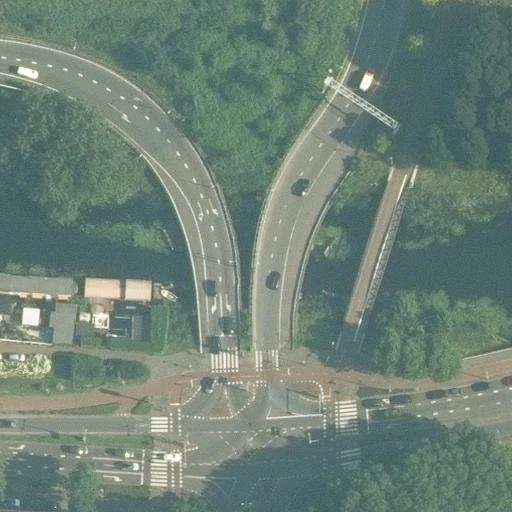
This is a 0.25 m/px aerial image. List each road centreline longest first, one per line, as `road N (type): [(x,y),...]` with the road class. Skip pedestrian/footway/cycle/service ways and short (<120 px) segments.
road 1 (motorway): [(0,58),(111,93),(167,147),(202,211),(214,253),(222,383)]
road 2 (motorway): [(267,388),(270,256),(289,204),(349,103),(382,0)]
road 3 (residential): [(0,346),(157,360),(157,376),(109,425)]
road 4 (secondary): [(313,464),(511,428)]
road 5 (secondary): [(511,395),(315,421)]
road 6 (secondary): [(0,460),(183,470)]
road 7 (residential): [(0,491),(115,505),(115,511)]
